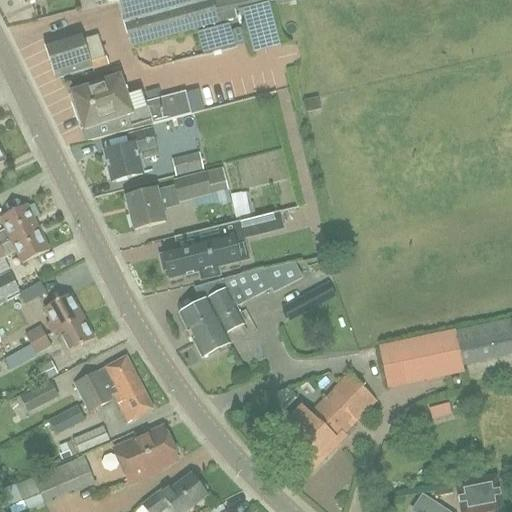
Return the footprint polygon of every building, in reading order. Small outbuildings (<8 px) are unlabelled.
[(118,0),(119,1),(125,24),(207,0),(118,0)] [(210,0),(207,0),(125,24),(124,24),(131,48),(217,24),(210,0)] [(210,0),(217,24),(218,25),(237,20),(236,15),(303,0),(210,0)] [(90,63),(105,58),(98,36),(83,41),(80,33),(44,44),(55,80),(92,69),(90,63)] [(70,94),(83,132),(87,131),(90,142),(132,131),(132,129),(151,122),(152,126),(191,116),(185,94),(145,104),(141,93),(127,98),(120,77),(70,94)] [(158,157),(152,131),(129,136),(131,146),(104,153),(111,184),(143,176),(139,162),(158,157)] [(176,178),(203,171),(199,154),(172,161),(176,178)] [(179,205),(211,196),(228,192),(222,169),(173,182),(175,188),(179,204),(179,205)] [(161,208),(179,204),(175,188),(157,192),(157,190),(126,199),(134,232),(165,224),(161,208)] [(235,213),(246,213),(246,191),(235,191),(235,213)] [(0,218),(0,219),(5,231),(0,233),(0,247),(38,229),(26,206),(0,218)] [(198,248),(160,258),(164,272),(167,271),(169,281),(199,273),(201,281),(219,277),(217,269),(239,263),(234,242),(266,234),(264,227),(273,225),(270,216),(194,234),(198,248)] [(0,261),(17,254),(22,265),(49,252),(38,229),(0,247),(0,261)] [(201,304),(179,316),(178,320),(184,332),(188,334),(202,360),(231,345),(226,335),(245,325),(236,308),(271,289),(273,294),(302,279),(294,264),(263,272),(262,271),(194,290),(201,304)] [(6,298),(18,292),(9,276),(0,280),(0,304),(8,301),(6,298)] [(25,307),(46,295),(42,286),(40,283),(32,288),(19,295),(25,307)] [(328,284),(317,290),(324,305),(336,298),(328,284)] [(57,332),(83,318),(71,296),(52,306),(45,310),(52,322),(46,326),(51,336),(57,333),(57,332)] [(289,323),(315,310),(307,296),(282,309),(289,323)] [(57,332),(57,333),(69,354),(95,340),(83,318),(57,332)] [(511,338),(508,321),(455,333),(463,367),(511,356),(511,338)] [(31,346),(46,338),(40,328),(25,336),(0,349),(0,350),(5,360),(31,346)] [(46,338),(31,346),(5,360),(11,371),(37,358),(36,356),(51,348),(46,338)] [(115,398),(140,385),(126,358),(74,385),(78,392),(89,414),(96,410),(111,402),(109,398),(114,396),(115,398)] [(49,380),(58,375),(52,363),(34,372),(40,385),(49,380)] [(331,422),(363,389),(349,375),(310,415),(303,408),(279,432),(300,452),(331,422)] [(20,400),(28,415),(59,399),(51,383),(20,400)] [(128,424),(154,411),(140,385),(115,398),(116,400),(128,424)] [(376,402),(363,389),(331,422),(300,452),(312,464),(325,451),(330,456),(340,445),(338,442),(376,402)] [(433,418),(457,413),(454,401),(430,406),(433,418)] [(48,422),(56,437),(85,423),(77,407),(48,422)] [(79,456),(90,451),(109,442),(103,429),(84,438),(73,442),(79,456)] [(114,453),(130,486),(167,468),(166,465),(177,459),(176,457),(179,452),(175,445),(170,444),(163,429),(114,453)] [(46,473),(47,474),(35,480),(44,501),(56,496),(57,500),(88,488),(95,484),(83,457),(46,473)] [(184,511),(206,494),(206,493),(207,489),(197,477),(193,477),(192,476),(172,491),(168,487),(144,506),(148,511),(184,511)] [(496,477),(454,485),(459,511),(497,511),(502,511),(496,477)] [(436,491),(437,498),(453,495),(451,488),(436,491)]
